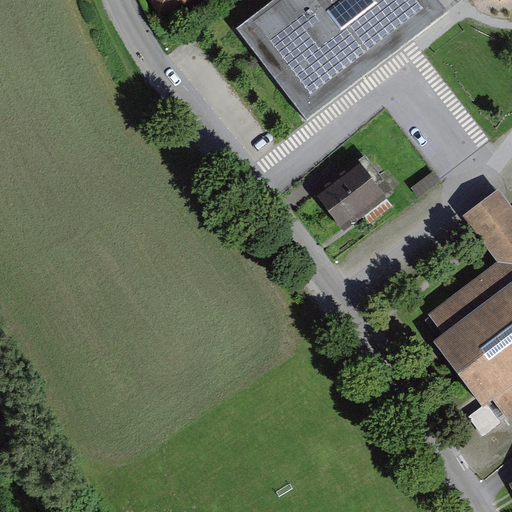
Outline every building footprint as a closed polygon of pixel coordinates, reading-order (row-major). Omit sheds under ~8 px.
[(197,0),(156,0),(164,16),(197,0)] [(437,0),(272,0),(235,28),(306,122),(448,13),(437,0)] [(368,155),(318,194),(345,229),(364,215),(370,223),(393,205),(387,198),(377,185),(386,178),(368,155)] [(494,397),(510,418),(511,415),(511,202),(500,187),(464,215),(501,262),(431,316),(444,332),(433,341),(483,406),(494,397)] [(471,416),(484,434),(507,418),(494,400),(471,416)]
